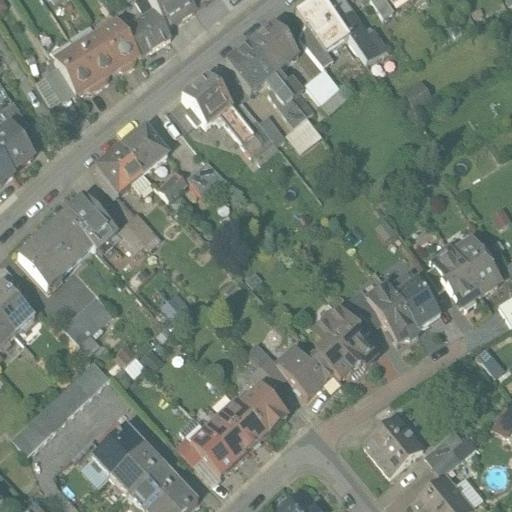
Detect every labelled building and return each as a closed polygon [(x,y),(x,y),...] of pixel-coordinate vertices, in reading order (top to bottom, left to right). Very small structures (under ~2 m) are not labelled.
[(153,17),(143,1),(142,0),(135,5),(145,21),(153,17)] [(153,17),(165,36),(194,15),(184,0),(144,0),(143,1),(153,17)] [(214,0),(184,0),(194,15),(214,0)] [(318,0),(320,2),(336,26),(351,17),(339,0),(318,0)] [(385,7),(379,0),(374,0),(369,3),(383,24),(392,17),(385,7)] [(511,0),(504,0),(502,1),(508,13),(511,10),(511,0)] [(336,26),(320,2),(294,19),(304,33),(306,32),(311,40),(327,62),(349,45),(336,26)] [(122,35),(139,61),(139,62),(170,44),(165,36),(153,17),(145,21),(122,35)] [(351,17),(336,26),(349,45),(366,70),(380,60),(373,49),(378,46),(372,37),(367,40),(351,17)] [(96,40),(117,75),(122,76),(133,70),(135,64),(139,61),(122,35),(117,27),(96,40)] [(247,50),(290,106),(296,101),(300,98),(289,84),(284,88),(276,79),(297,62),(272,30),(247,50)] [(298,44),(301,49),(311,40),(306,32),(304,33),(298,44)] [(107,81),(117,75),(96,40),(74,53),(98,91),(106,86),(107,81)] [(301,49),(324,78),(333,71),(327,62),(311,40),(301,49)] [(290,106),(247,50),(224,68),(249,100),(262,89),(273,103),(269,107),(277,117),(290,106)] [(89,96),(98,91),(74,53),(52,66),(58,75),(74,101),(84,95),(89,96)] [(62,109),(74,101),(58,75),(34,89),(49,113),(61,106),(62,109)] [(305,94),(318,110),(337,93),(324,78),(305,94)] [(235,118),(207,82),(181,103),(193,118),(189,121),(197,132),(201,128),(206,134),(216,126),(220,131),(225,128),(229,134),(241,125),(235,118)] [(421,85),(395,99),(407,122),(433,108),(421,85)] [(347,104),(337,93),(318,110),(327,121),(347,104)] [(296,101),(290,106),(305,124),(311,119),(296,101)] [(305,124),(290,106),(277,117),(292,135),(305,124)] [(14,136),(26,127),(13,107),(0,116),(0,117),(8,129),(9,128),(14,136)] [(241,125),(261,152),(270,145),(258,129),(244,111),(235,118),(241,125)] [(0,134),(8,129),(0,117),(0,134)] [(274,150),(282,144),(266,123),(258,129),(270,145),(274,150)] [(321,145),(305,124),(292,135),(282,144),(298,164),(321,145)] [(252,159),(261,152),(241,125),(229,134),(250,161),(252,159)] [(8,129),(0,134),(0,161),(11,176),(33,160),(14,136),(9,128),(8,129)] [(144,133),(120,152),(142,179),(166,160),(158,150),(162,147),(158,142),(154,145),(144,133)] [(278,155),(274,150),(270,145),(261,152),(252,159),(260,168),(278,155)] [(142,179),(120,152),(94,173),(105,186),(100,189),(111,203),(129,189),(142,179)] [(0,188),(13,179),(11,176),(0,161),(0,188)] [(223,184),(206,167),(185,184),(200,203),(223,184)] [(149,189),(142,179),(129,189),(137,198),(149,189)] [(186,189),(176,179),(158,196),(168,206),(186,189)] [(83,202),(63,221),(90,251),(95,257),(116,238),(83,202)] [(502,216),(490,224),(498,236),(510,229),(502,216)] [(90,251),(63,221),(18,262),(46,292),(90,251)] [(159,243),(139,221),(129,233),(145,250),(148,254),(159,243)] [(384,227),(374,235),(384,248),(394,240),(384,227)] [(145,250),(129,233),(118,242),(135,260),(145,250)] [(452,259),(479,300),(489,294),(491,295),(496,292),(496,287),(469,247),(452,259)] [(452,259),(447,252),(429,264),(433,271),(443,285),(439,287),(444,293),(450,302),(453,300),(464,316),(475,309),(472,305),(479,300),(452,259)] [(439,287),(443,285),(433,271),(424,278),(437,298),(444,293),(439,287)] [(0,287),(9,296),(18,287),(4,272),(0,274),(0,287)] [(391,302),(415,286),(414,284),(408,276),(385,292),(391,302)] [(424,278),(414,284),(415,286),(431,311),(441,304),(437,298),(424,278)] [(391,302),(415,337),(426,329),(426,330),(439,322),(431,311),(415,286),(391,302)] [(0,323),(14,339),(33,322),(9,296),(0,287),(0,323)] [(391,302),(385,292),(366,305),(365,306),(380,327),(395,350),(403,345),(409,346),(417,340),(415,337),(391,302)] [(380,327),(365,306),(366,305),(362,298),(346,308),(365,326),(370,335),(380,327)] [(176,299),(160,312),(173,327),(188,313),(176,299)] [(112,318),(96,301),(61,333),(77,350),(89,340),(112,318)] [(511,301),(496,314),(510,332),(511,330),(511,301)] [(365,326),(346,308),(346,307),(335,316),(355,337),(352,340),(358,346),(370,335),(365,326)] [(312,360),(337,387),(345,379),(348,382),(359,371),(362,374),(374,363),(358,346),(352,340),(355,337),(335,316),(309,341),(320,352),(312,360)] [(0,352),(14,339),(0,323),(0,352)] [(89,340),(77,350),(87,361),(98,350),(89,340)] [(260,373),(276,391),(285,382),(276,372),(256,350),(246,359),(260,373)] [(151,355),(139,365),(152,379),(163,369),(151,355)] [(337,387),(312,360),(304,367),(293,356),(276,372),(285,382),(306,405),(321,391),(330,401),(340,390),(337,387)] [(93,366),(83,376),(99,393),(109,384),(93,366)] [(259,393),(266,401),(277,391),(276,391),(260,373),(248,383),(258,394),(259,393)] [(83,376),(74,384),(90,401),(99,393),(83,376)] [(74,384),(65,393),(81,410),(90,401),(74,384)] [(65,393),(56,401),(72,419),(81,410),(65,393)] [(238,412),(265,442),(286,423),(266,401),(259,393),(258,394),(238,412)] [(56,401),(47,410),(63,427),(72,419),(56,401)] [(219,423),(250,456),(265,442),(238,412),(235,409),(219,423)] [(47,410),(38,418),(54,436),(63,427),(47,410)] [(38,418),(29,427),(45,444),(54,436),(38,418)] [(511,426),(499,420),(492,438),(506,444),(511,431),(511,426)] [(204,436),(235,470),(250,456),(219,423),(204,436)] [(420,456),(393,424),(361,451),(387,483),(420,456)] [(29,427),(19,435),(36,453),(45,444),(29,427)] [(142,450),(124,431),(89,464),(107,483),(142,450)] [(36,453),(19,435),(10,444),(26,462),(36,453)] [(235,470),(204,436),(189,451),(203,466),(219,484),(235,470)] [(194,474),(203,466),(189,451),(184,445),(175,454),(194,474)] [(442,446),(423,461),(431,471),(449,456),(442,446)] [(142,450),(107,483),(125,502),(160,469),(142,450)] [(458,466),(449,456),(431,471),(439,481),(458,466)] [(210,492),(219,484),(203,466),(194,474),(210,492)] [(416,466),(393,484),(400,493),(423,476),(416,466)] [(151,511),(177,488),(160,469),(125,502),(134,511),(151,511)] [(466,511),(443,483),(410,510),(411,511),(466,511)] [(188,511),(195,506),(177,488),(151,511),(188,511)] [(309,511),(300,500),(285,511),(309,511)]
